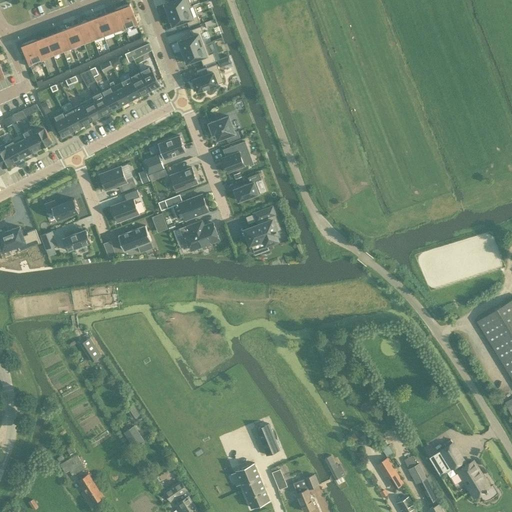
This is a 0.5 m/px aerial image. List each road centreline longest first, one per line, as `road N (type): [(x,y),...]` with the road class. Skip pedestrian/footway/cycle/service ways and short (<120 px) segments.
road 1 (unclassified): [(511,454),(423,313),(310,208),(230,0)]
road 2 (residential): [(227,217),(183,99)]
road 3 (residential): [(74,156),(183,99)]
